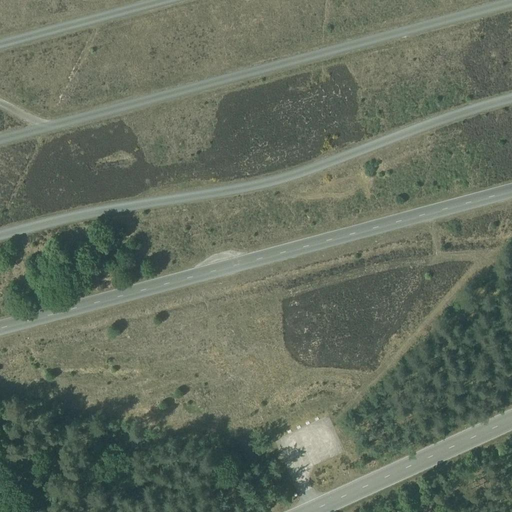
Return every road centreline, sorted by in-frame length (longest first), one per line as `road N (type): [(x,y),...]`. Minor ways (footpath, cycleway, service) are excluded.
road 1 (unknown): [(38,129),(511,7)]
road 2 (unclassified): [(293,511),(511,418)]
road 3 (unknown): [(0,47),(181,0)]
